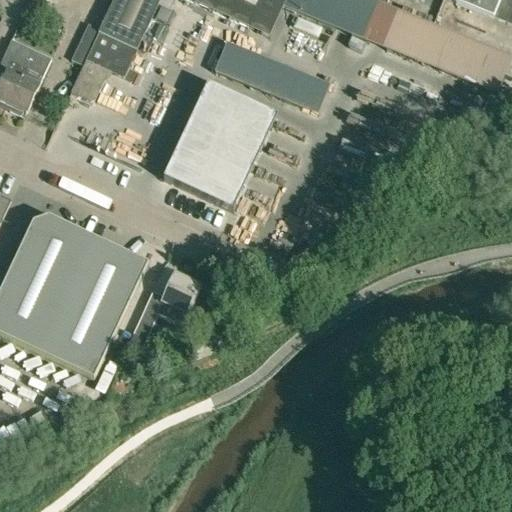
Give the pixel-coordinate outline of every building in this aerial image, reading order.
[(117,0),(102,33),(100,38),(85,69),(84,69),(71,96),(91,105),(95,104),(105,83),(107,83),(109,82),(113,75),(124,81),(136,54),(137,54),(145,57),(148,56),(154,43),(145,39),(162,0),(180,0),(247,30),(260,0),(117,0)] [(511,0),(444,0),(444,1),(456,6),(456,5),(509,27),(511,28),(511,0)] [(100,38),(102,33),(88,27),(72,63),(84,69),(85,69),(100,38)] [(20,119),(23,115),(26,117),(51,63),(11,44),(0,67),(0,88),(1,89),(0,91),(0,104),(9,109),(9,114),(20,119)] [(332,87),(228,44),(216,74),(319,117),(332,87)] [(208,86),(169,185),(239,213),(278,114),(208,86)] [(0,227),(11,204),(0,198),(0,227)] [(149,267),(49,221),(33,227),(0,298),(0,339),(95,384),(149,267)] [(165,302),(153,297),(139,327),(134,338),(147,344),(159,318),(184,330),(202,292),(188,285),(177,280),(175,280),(165,302)]
